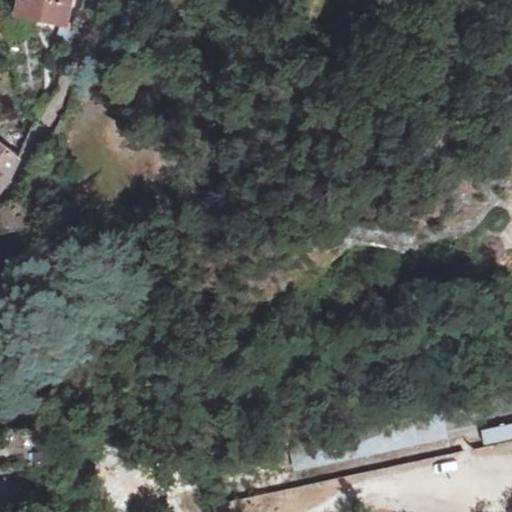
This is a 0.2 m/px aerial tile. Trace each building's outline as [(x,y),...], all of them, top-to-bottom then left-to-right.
[(24,0),(21,20),(41,23),(41,30),(59,32),(61,27),(70,28),(74,0),(24,0)] [(0,31),(8,29),(1,4),(0,3),(0,31)] [(0,192),(11,179),(19,162),(0,145),(0,192)] [(25,232),(22,206),(0,213),(0,229),(1,235),(25,232)] [(63,227),(40,246),(60,269),(82,251),(63,227)] [(95,485),(70,477),(68,477),(59,510),(59,511),(87,511),(93,494),(95,485)]
